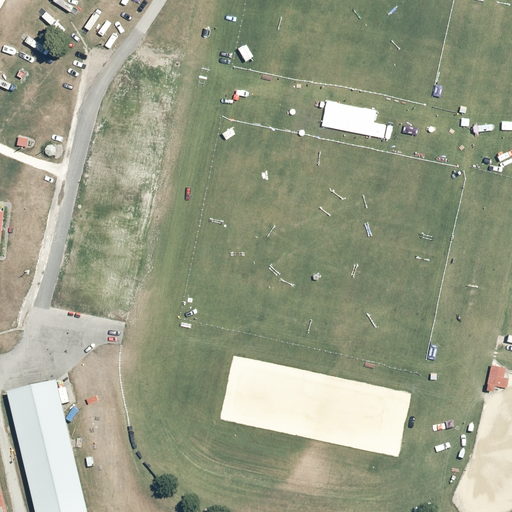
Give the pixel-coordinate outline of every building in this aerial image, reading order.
[(136,290),(179,103),(117,89),(74,276),(136,290)] [(31,140),(21,136),(17,145),(28,149),(31,140)] [(478,358),(474,380),(494,384),(498,362),(478,358)] [(49,511),(94,501),(61,373),(12,385),(44,511),(49,511)] [(0,507),(12,504),(0,453),(0,507)]
